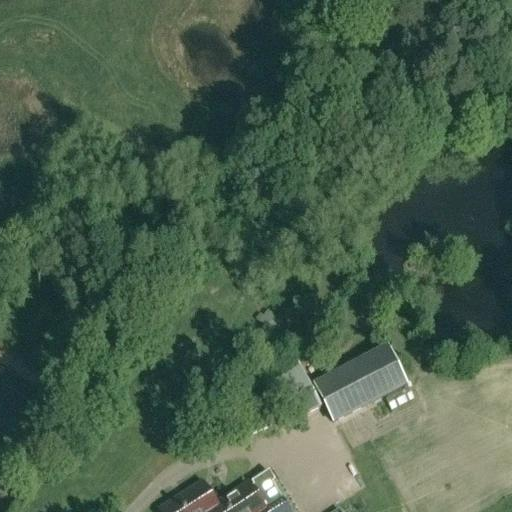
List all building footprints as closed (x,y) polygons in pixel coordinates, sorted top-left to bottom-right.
[(258,325),(273,337),(282,325),(267,313),(258,325)] [(406,387),(387,349),(313,386),(332,423),(406,387)] [(318,408),(297,364),(263,380),(284,424),(318,408)] [(249,436),(275,425),(259,392),(234,403),(249,436)] [(214,507),(200,486),(160,511),(159,511),(286,511),(270,486),(274,483),(268,473),(250,484),(253,488),(249,491),(247,487),(235,494),(233,491),(229,493),(231,496),(214,507)]
